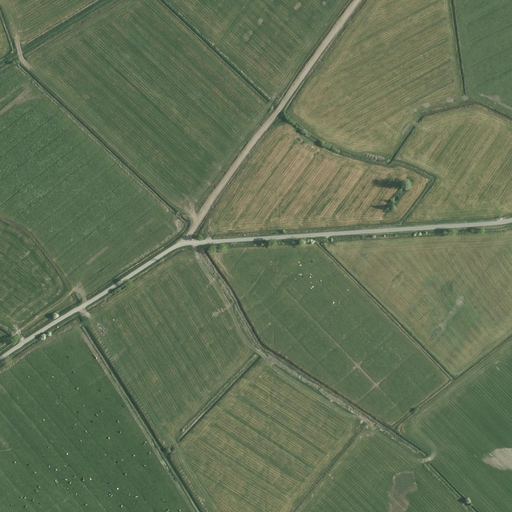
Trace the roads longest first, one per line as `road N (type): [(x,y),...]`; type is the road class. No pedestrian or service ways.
road 1 (unclassified): [(0,360),(183,243),(511,219)]
road 2 (track): [(363,0),(183,243)]
road 3 (track): [(107,0),(0,67)]
